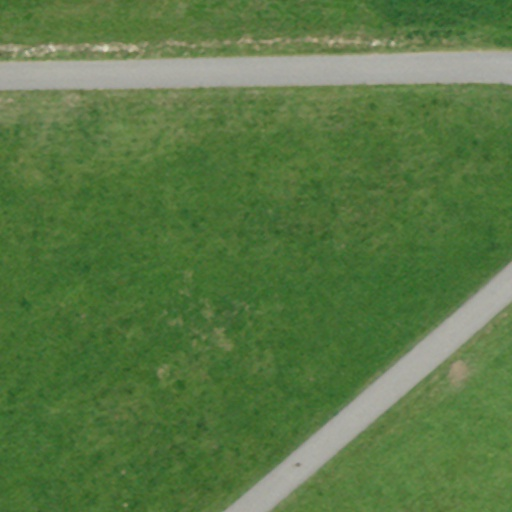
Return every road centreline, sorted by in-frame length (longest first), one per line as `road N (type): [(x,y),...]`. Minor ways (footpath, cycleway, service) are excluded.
road 1 (residential): [(0,75),(511,68)]
road 2 (unclassified): [(511,281),(246,511)]
